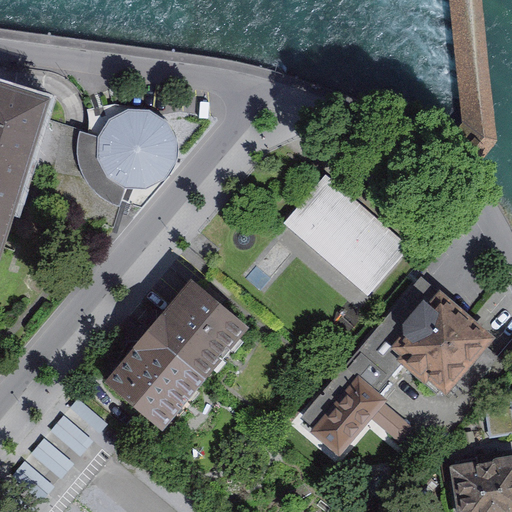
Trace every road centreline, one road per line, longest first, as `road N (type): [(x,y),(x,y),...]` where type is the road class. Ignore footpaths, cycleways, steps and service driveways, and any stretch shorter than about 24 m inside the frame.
road 1 (residential): [(0,401),(239,120),(254,87)]
road 2 (residential): [(254,87),(450,170),(511,255)]
road 3 (residential): [(0,48),(254,87)]
